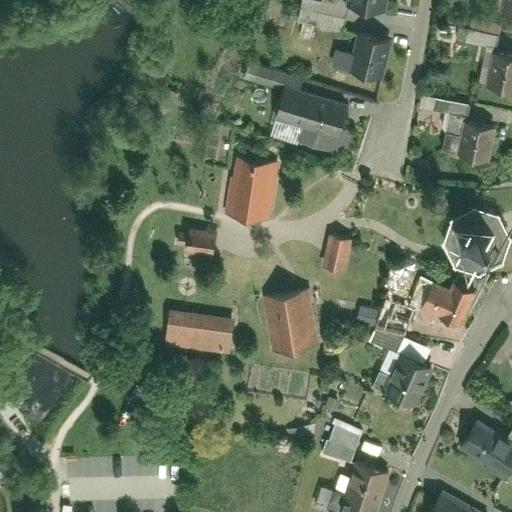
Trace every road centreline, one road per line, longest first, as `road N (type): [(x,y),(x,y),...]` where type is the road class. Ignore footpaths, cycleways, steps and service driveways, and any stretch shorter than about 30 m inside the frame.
road 1 (residential): [(424,0),(404,105),(347,197),(320,224),(246,242)]
road 2 (residential): [(511,296),(462,359),(398,511)]
